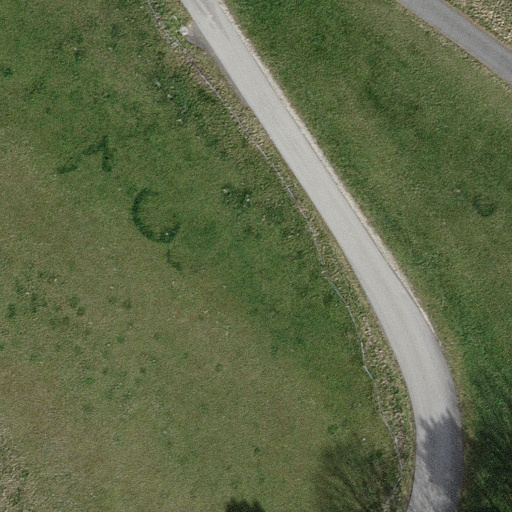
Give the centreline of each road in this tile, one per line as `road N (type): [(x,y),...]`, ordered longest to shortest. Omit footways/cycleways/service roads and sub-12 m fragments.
road 1 (unclassified): [(201,0),(325,192),(426,374),(435,467),(423,511)]
road 2 (track): [(511,74),(415,0)]
